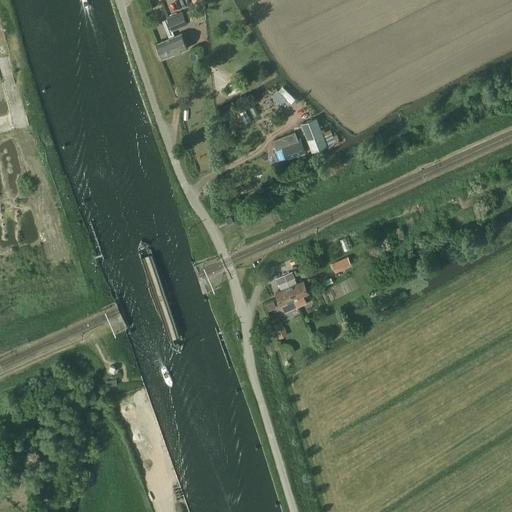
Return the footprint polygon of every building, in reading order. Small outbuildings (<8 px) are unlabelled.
[(149,3),(139,7),(141,12),(142,12),(151,8),(149,3)] [(181,11),(167,17),(172,30),(177,28),(187,24),(184,18),(181,11)] [(156,44),(162,59),(188,48),(181,33),(156,44)] [(237,81),(226,86),(229,94),(241,90),(237,81)] [(282,86),(278,90),(291,103),(295,99),(282,86)] [(317,117),(301,123),(312,152),(327,146),(328,148),(339,144),(334,129),(322,133),(317,117)] [(295,132),(274,140),(276,148),(275,152),(279,163),(287,160),(287,158),(305,152),(301,142),(299,143),(295,132)] [(225,218),(228,224),(234,221),(231,215),(225,218)] [(331,263),(336,273),(352,265),(348,256),(331,263)] [(304,280),(297,283),(295,277),(287,281),(298,306),(307,302),(304,295),(309,292),(304,280)] [(323,281),(325,286),(334,282),(331,277),(329,278),(323,281)] [(165,281),(147,288),(157,313),(174,306),(165,281)] [(281,305),(285,312),(298,306),(287,281),(279,284),(281,290),(275,292),(281,305)] [(288,334),(282,320),(273,324),(279,338),(288,334)]
